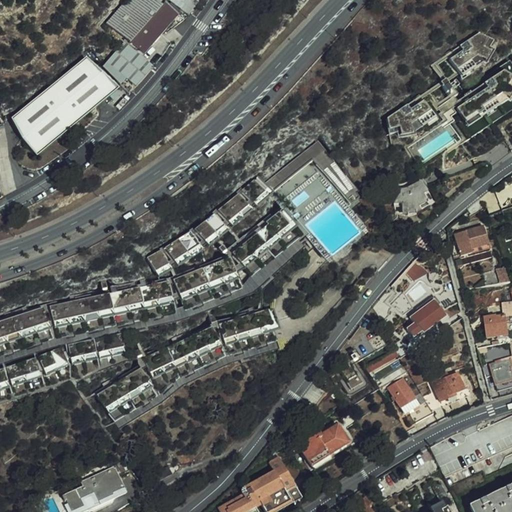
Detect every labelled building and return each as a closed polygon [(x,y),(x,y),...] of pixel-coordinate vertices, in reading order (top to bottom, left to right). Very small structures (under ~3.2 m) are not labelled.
[(121,0),(107,17),(130,38),(159,3),(155,0),(121,0)] [(128,39),(141,50),(176,10),(165,0),(162,0),(159,3),(130,38),(128,39)] [(169,0),(184,11),(191,0),(169,0)] [(478,33),(458,47),(461,51),(448,60),(455,71),(475,57),(483,62),(489,53),(482,48),(487,39),(486,38),(478,33)] [(486,38),(487,39),(482,48),(489,53),(491,50),(488,48),(492,41),(486,38)] [(134,82),(150,64),(122,40),(107,58),(125,74),(134,82)] [(483,62),(482,65),(484,66),(493,51),(491,50),(489,53),(483,62)] [(92,53),(13,116),(22,138),(36,155),(120,86),(92,53)] [(441,82),(444,80),(435,67),(447,58),(445,56),(430,66),(441,82)] [(475,57),(455,71),(456,72),(457,75),(460,78),(481,64),(482,65),(483,62),(475,57)] [(121,79),(125,74),(107,58),(102,63),(121,79)] [(449,99),(437,108),(461,144),(471,159),(484,154),(485,153),(482,149),(502,135),(493,122),(511,109),(511,62),(510,59),(457,94),(449,99)] [(441,82),(406,106),(409,111),(412,109),(411,107),(457,75),(456,72),(444,80),(441,82)] [(455,79),(446,85),(449,89),(451,87),(452,88),(459,84),(455,79)] [(446,85),(442,88),(445,93),(450,90),(449,89),(446,85)] [(451,87),(449,89),(450,90),(452,94),(447,97),(449,99),(457,94),(452,88),(451,87)] [(406,106),(386,120),(388,129),(388,131),(399,129),(400,137),(411,135),(409,126),(429,112),(422,102),(412,109),(409,111),(406,106)] [(388,131),(388,129),(387,129),(388,136),(396,134),(397,140),(415,137),(414,133),(434,119),(429,112),(409,126),(411,135),(400,137),(399,129),(388,131)] [(502,135),(482,149),(485,153),(505,139),(502,135)] [(258,189),(275,211),(289,230),(297,240),(337,210),(341,215),(358,202),(315,146),(258,189)] [(422,194),(427,192),(422,182),(407,189),(394,190),(394,204),(401,203),(403,215),(408,215),(415,213),(420,210),(418,206),(426,202),(422,194)] [(250,183),(246,186),(254,198),(259,194),(250,183)] [(254,198),(246,186),(234,195),(243,206),(254,198)] [(433,204),(427,192),(422,194),(426,202),(418,206),(420,210),(433,204)] [(254,198),(243,206),(248,212),(263,200),(259,194),(254,198)] [(220,224),(240,210),(231,198),(211,213),(220,224)] [(361,206),(358,202),(341,215),(344,219),(361,206)] [(244,215),(240,210),(220,224),(224,230),(244,215)] [(337,210),(297,240),(318,269),(359,239),(344,219),(341,215),(337,210)] [(275,211),(269,216),(278,228),(283,234),(289,230),(275,211)] [(197,241),(216,227),(207,216),(188,229),(197,241)] [(278,228),(269,216),(255,226),(256,228),(221,253),(228,264),(278,228)] [(220,233),(216,227),(197,241),(201,246),(220,233)] [(483,227),(454,235),(460,256),(488,248),(483,227)] [(278,228),(228,264),(233,270),(283,234),(278,228)] [(169,262),(193,243),(184,231),(160,249),(169,262)] [(197,248),(193,243),(169,262),(173,267),(197,248)] [(158,258),(136,262),(139,277),(161,272),(158,258)] [(172,294),(227,274),(221,259),(166,279),(172,294)] [(229,281),(227,274),(172,294),(174,301),(229,281)] [(161,279),(104,291),(107,306),(164,294),(161,279)] [(107,306),(104,291),(46,303),(49,318),(107,306)] [(164,294),(107,306),(108,313),(166,301),(164,294)] [(407,329),(414,339),(445,317),(433,301),(410,318),(413,323),(407,329)] [(223,343),(257,330),(277,323),(269,303),(262,306),(267,319),(253,324),(221,336),(223,343)] [(40,304),(0,312),(0,328),(43,319),(40,304)] [(382,305),(376,314),(382,324),(388,316),(385,313),(388,309),(382,305)] [(107,306),(49,318),(50,326),(108,313),(107,306)] [(216,322),(221,336),(253,324),(267,319),(262,306),(244,312),(216,322)] [(494,317),(484,318),(487,338),(506,336),(504,317),(495,318),(494,317)] [(0,336),(44,327),(43,319),(0,328),(0,336)] [(142,362),(149,374),(215,339),(208,326),(142,362)] [(346,393),(361,384),(351,367),(373,354),(371,350),(382,344),(374,330),(359,339),(362,343),(353,348),(359,357),(355,359),(353,356),(350,358),(351,361),(334,372),(346,393)] [(91,340),(93,352),(118,346),(115,335),(91,340)] [(215,339),(149,374),(153,382),(219,345),(215,339)] [(63,346),(66,358),(90,353),(87,341),(63,346)] [(371,350),(373,354),(384,347),(382,344),(371,350)] [(118,354),(118,346),(93,352),(94,359),(118,354)] [(36,355),(39,367),(62,360),(58,348),(36,355)] [(66,358),(67,365),(91,360),(90,353),(66,358)] [(365,369),(368,374),(397,358),(394,353),(365,369)] [(511,356),(511,357),(511,359),(511,360),(490,366),(497,393),(511,388),(511,356)] [(37,369),(33,357),(5,367),(8,378),(37,369)] [(62,360),(39,367),(42,374),(64,366),(62,360)] [(37,369),(8,378),(10,385),(39,375),(37,369)] [(108,412),(149,384),(139,372),(99,400),(108,412)] [(435,395),(423,399),(425,402),(432,413),(467,399),(458,374),(449,377),(439,381),(437,377),(435,372),(423,377),(425,381),(429,380),(435,395)] [(323,373),(304,399),(315,407),(331,385),(323,373)] [(425,402),(421,405),(419,406),(404,381),(388,389),(403,415),(407,413),(414,425),(433,414),(432,413),(425,402)] [(149,384),(108,412),(113,419),(153,390),(149,384)] [(423,399),(420,394),(415,397),(421,405),(425,402),(423,399)] [(511,416),(459,441),(431,453),(440,470),(444,478),(493,456),(511,447),(511,416)] [(307,438),(317,432),(313,426),(304,432),(307,438)] [(304,432),(293,439),(312,469),(330,457),(329,455),(347,444),(337,427),(320,437),(317,432),(307,438),(304,432)] [(407,433),(410,439),(419,434),(415,428),(407,433)] [(360,462),(368,457),(360,446),(352,451),(360,462)] [(431,453),(429,449),(421,454),(432,474),(440,470),(431,453)] [(297,494),(310,487),(297,462),(285,469),(279,457),(269,463),(274,473),(276,475),(246,492),(247,493),(249,497),(227,509),(228,510),(225,511),(264,511),(280,504),(297,494)] [(124,488),(116,469),(82,484),(84,488),(65,496),(71,511),(72,511),(91,503),(93,506),(113,497),(112,494),(124,488)] [(276,475),(274,473),(245,489),(244,495),(247,493),(246,492),(276,475)] [(453,496),(448,487),(443,489),(446,493),(444,495),(447,500),(453,496)] [(511,511),(511,488),(504,492),(471,508),(473,511),(511,511)] [(247,493),(244,495),(218,510),(219,511),(225,511),(228,510),(227,509),(249,497),(247,493)] [(278,511),(300,500),(297,494),(280,504),(264,511),(278,511)] [(372,511),(369,508),(371,506),(365,498),(356,505),(355,504),(350,508),(352,511),(372,511)] [(460,511),(456,503),(437,511),(460,511)]
